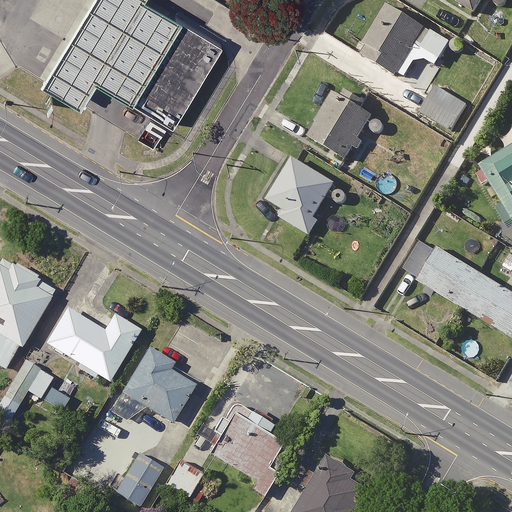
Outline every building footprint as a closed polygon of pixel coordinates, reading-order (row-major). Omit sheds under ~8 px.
[(148,0),(96,0),(42,90),(82,112),(97,90),(173,132),(222,52),(145,6),(148,0)] [(491,0),(457,0),(457,1),(483,15),(491,0)] [(461,19),(436,3),(430,14),(455,29),(461,19)] [(395,8),(365,58),(401,79),(403,75),(412,80),(424,59),(442,69),(454,49),(464,54),(469,45),(458,38),(455,43),(395,8)] [(470,105),(438,86),(422,112),(455,131),(470,105)] [(377,132),(382,135),(378,141),(394,150),(401,138),(388,131),(392,125),(367,111),(371,105),(353,95),(351,98),(336,90),(318,122),(322,125),(314,139),(358,165),(377,132)] [(511,136),(493,148),(497,155),(483,164),(511,210),(511,136)] [(341,187),(299,162),(275,203),(290,212),(285,220),(312,236),(341,187)] [(511,291),(428,241),(410,272),(425,281),(423,284),(511,337),(511,291)] [(0,365),(13,373),(61,293),(44,283),(18,268),(8,262),(0,274),(0,365)] [(85,366),(82,372),(100,383),(102,379),(115,386),(146,334),(120,319),(111,334),(74,313),(53,347),(85,366)] [(176,425),(203,382),(156,353),(129,396),(176,425)] [(25,361),(0,405),(0,416),(15,424),(32,394),(46,401),(58,380),(25,361)] [(280,430),(238,404),(209,452),(261,484),(257,491),(271,500),(298,454),(274,440),(280,430)] [(375,485),(328,456),(307,490),(313,494),(301,511),(362,511),(364,509),(361,507),(375,485)] [(166,475),(140,460),(120,493),(145,509),(166,475)] [(205,480),(178,466),(167,487),(194,501),(205,480)]
